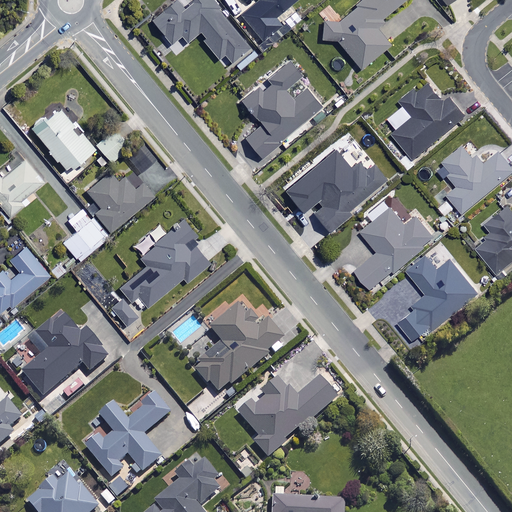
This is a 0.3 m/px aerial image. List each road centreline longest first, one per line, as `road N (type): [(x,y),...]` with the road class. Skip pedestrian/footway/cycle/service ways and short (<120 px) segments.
road 1 (residential): [(488,511),(82,18)]
road 2 (residential): [(511,4),(473,47),(477,71),(511,112)]
